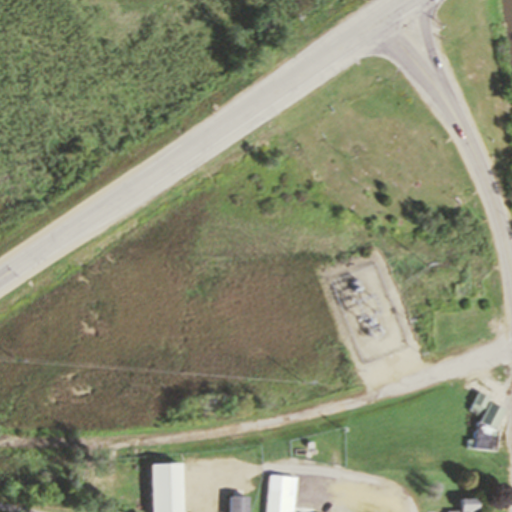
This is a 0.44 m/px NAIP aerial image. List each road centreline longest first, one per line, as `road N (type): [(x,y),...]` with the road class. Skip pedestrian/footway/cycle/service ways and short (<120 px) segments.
road 1 (primary): [(384,11),(0,280)]
road 2 (track): [(101,442),(187,439),(274,421),(511,347)]
road 3 (secondary): [(511,289),(469,143),(384,11)]
